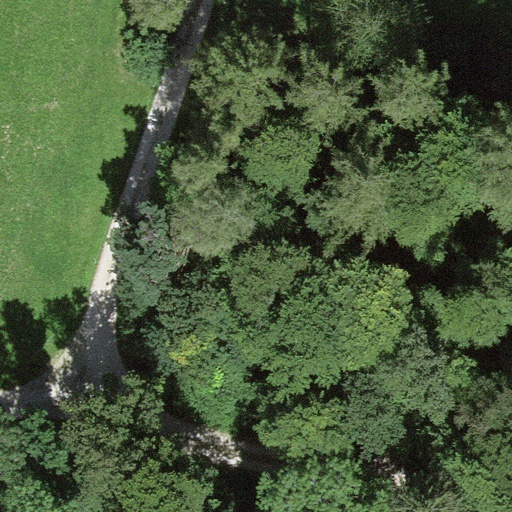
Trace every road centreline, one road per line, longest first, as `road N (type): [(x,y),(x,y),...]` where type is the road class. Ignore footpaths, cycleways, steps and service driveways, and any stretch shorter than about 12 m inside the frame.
road 1 (track): [(90,392),(209,443),(511,492)]
road 2 (track): [(90,392),(99,327),(205,0)]
